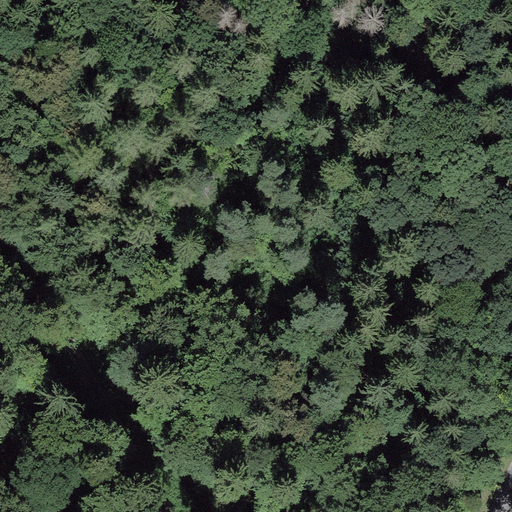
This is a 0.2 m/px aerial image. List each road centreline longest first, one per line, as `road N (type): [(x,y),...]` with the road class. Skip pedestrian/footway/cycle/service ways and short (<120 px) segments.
road 1 (track): [(0,223),(173,511)]
road 2 (track): [(413,0),(429,82),(491,165),(511,179)]
